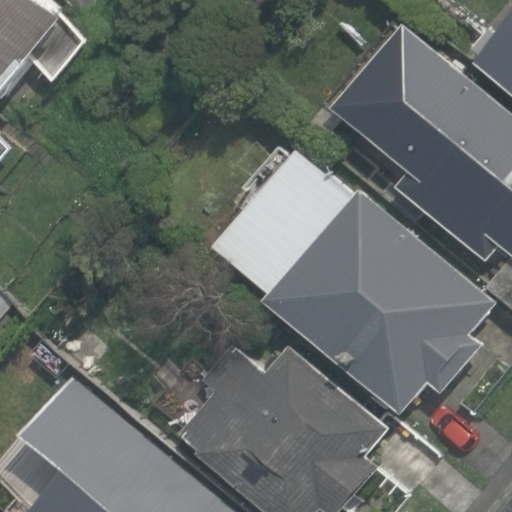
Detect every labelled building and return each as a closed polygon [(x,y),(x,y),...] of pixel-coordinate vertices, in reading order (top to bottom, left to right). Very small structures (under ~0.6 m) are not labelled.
[(84,11),(70,0),(0,0),(0,96),(10,104),(84,11)] [(511,96),(413,14),(339,102),(426,169),(410,184),(506,261),(511,251),(511,96)] [(511,51),(502,63),(511,71),(511,51)] [(511,304),(511,300),(312,139),(221,246),(418,416),(448,382),(462,396),(506,345),(490,332),(511,304)] [(277,372),(249,352),(185,425),(286,511),(329,511),(330,510),(334,511),(359,511),(394,467),(380,455),(407,428),(301,344),(277,372)] [(53,404),(7,366),(0,374),(0,433),(17,447),(53,404)] [(267,511),(169,428),(98,511),(267,511)]
